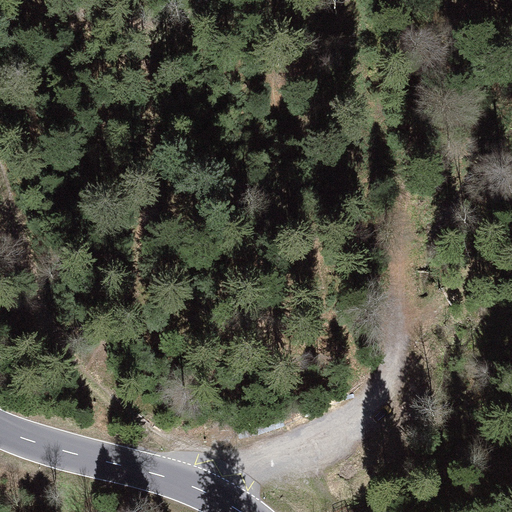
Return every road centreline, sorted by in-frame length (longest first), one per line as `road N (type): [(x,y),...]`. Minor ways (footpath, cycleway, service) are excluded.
road 1 (track): [(0,183),(51,327),(75,368),(168,453),(170,478)]
road 2 (track): [(224,499),(255,460),(310,437),(366,397),(401,357),(403,296)]
road 3 (tertiary): [(0,430),(170,478),(242,511)]
